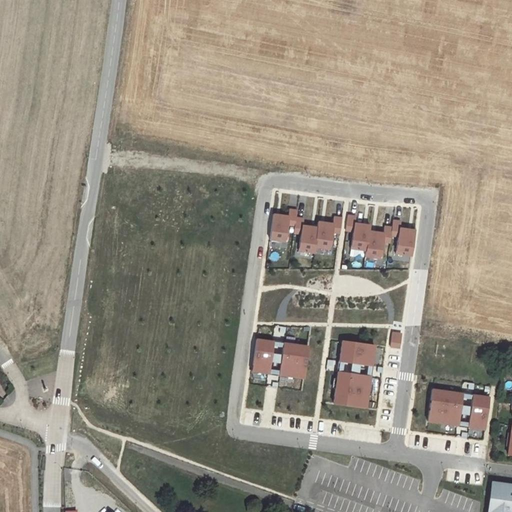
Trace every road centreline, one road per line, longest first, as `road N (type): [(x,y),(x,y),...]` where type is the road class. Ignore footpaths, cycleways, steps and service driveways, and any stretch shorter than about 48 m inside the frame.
road 1 (residential): [(396,453),(232,425),(267,183),(428,203)]
road 2 (tertiary): [(119,0),(55,434)]
road 3 (residential): [(428,203),(396,453)]
road 4 (unknown): [(267,183),(95,159)]
